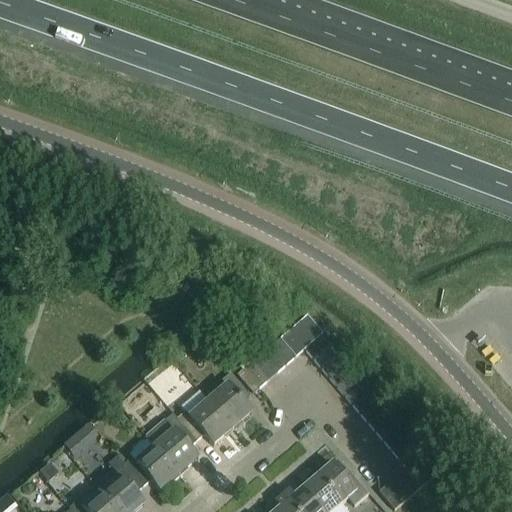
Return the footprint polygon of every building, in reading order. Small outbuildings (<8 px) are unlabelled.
[(295,359),(304,351),(322,335),(307,317),(279,341),(295,359)] [(312,360),(330,344),(322,335),(304,351),(312,360)] [(286,367),(295,359),(279,341),(270,349),(286,367)] [(320,370),(338,354),(330,344),(312,360),(320,370)] [(277,374),(286,367),(270,349),(261,357),(277,374)] [(327,378),(346,363),(338,354),(320,370),(327,378)] [(268,382),(277,374),(261,357),(252,364),(268,382)] [(335,387),(353,372),(346,363),(327,378),(335,387)] [(258,390),(268,382),(252,364),(243,372),(258,390)] [(343,397),(361,381),(353,372),(335,387),(343,397)] [(251,415),(242,404),(250,398),(230,375),(223,381),(227,386),(208,402),(232,430),(249,415),(250,416),(251,415)] [(351,406),(369,390),(361,381),(343,397),(351,406)] [(359,415),(377,399),(369,390),(351,406),(359,415)] [(366,424),(385,409),(377,399),(359,415),(366,424)] [(232,430),(208,402),(191,417),(186,412),(177,420),(197,443),(204,436),(213,447),(214,447),(213,446),(231,431),(232,432),(233,431),(232,430)] [(366,424),(374,434),(393,418),(385,409),(366,424)] [(374,434),(383,443),(401,427),(393,418),(374,434)] [(197,461),(188,450),(197,443),(177,420),(168,427),(173,432),(154,448),(179,477),(178,476),(196,461),(197,462),(197,461)] [(383,443),(391,453),(409,437),(401,427),(383,443)] [(398,461),(416,445),(409,437),(391,453),(398,461)] [(154,448),(153,449),(145,441),(143,442),(140,442),(132,448),(132,452),(128,455),(131,458),(123,465),(143,489),(150,482),(160,493),(161,492),(160,491),(177,476),(178,477),(179,477),(154,448)] [(406,470),(424,455),(416,445),(398,461),(406,470)] [(412,496),(440,473),(424,455),(406,470),(396,478),(412,496)] [(144,506),(135,495),(143,489),(123,465),(116,457),(107,465),(113,471),(95,487),(116,511),(135,511),(142,506),(143,507),(144,506)] [(368,495),(342,464),(336,469),(333,465),(324,473),(319,467),(312,473),(340,506),(347,500),(355,507),(368,495)] [(319,511),(332,511),(340,506),(312,473),(305,479),(310,485),(302,491),(319,511)] [(412,496),(396,478),(387,485),(403,504),(412,496)] [(387,485),(378,493),(394,511),(403,504),(387,485)] [(116,511),(95,487),(76,503),(77,504),(69,511),(70,511),(116,511)] [(319,511),(302,491),(294,499),(288,492),(281,498),(292,511),(319,511)] [(292,511),(281,498),(274,504),(279,511),(277,511),(292,511)]
